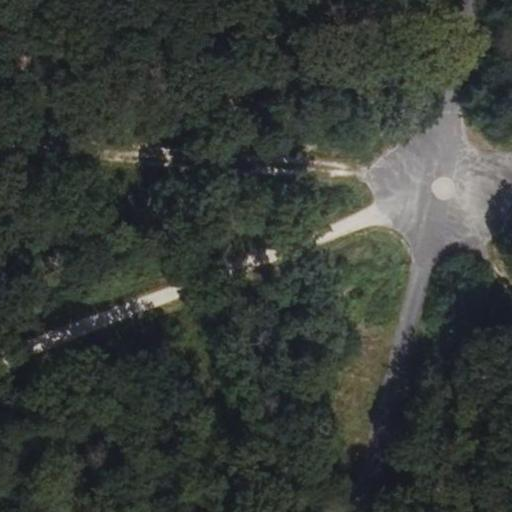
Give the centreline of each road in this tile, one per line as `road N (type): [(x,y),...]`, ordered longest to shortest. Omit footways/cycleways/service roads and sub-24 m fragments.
road 1 (unclassified): [(469,0),(423,251),(355,511)]
road 2 (track): [(0,356),(436,189)]
road 3 (track): [(0,141),(436,189)]
road 4 (track): [(511,297),(436,189)]
